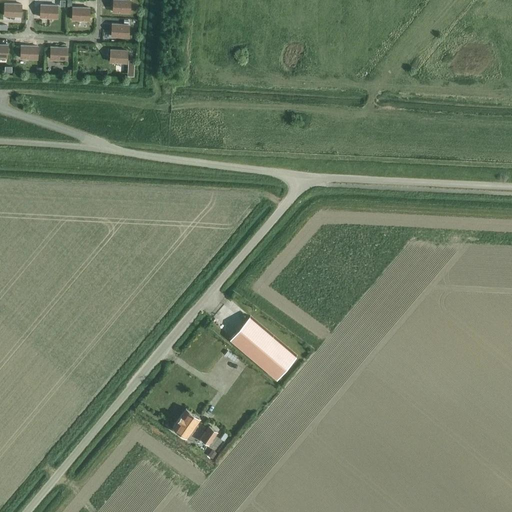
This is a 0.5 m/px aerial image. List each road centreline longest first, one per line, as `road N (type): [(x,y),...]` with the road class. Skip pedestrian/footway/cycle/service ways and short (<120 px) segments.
road 1 (unclassified): [(29,511),(308,179)]
road 2 (unclassified): [(308,179),(95,148)]
road 3 (unclassified): [(511,189),(308,179)]
road 4 (track): [(0,93),(185,103)]
